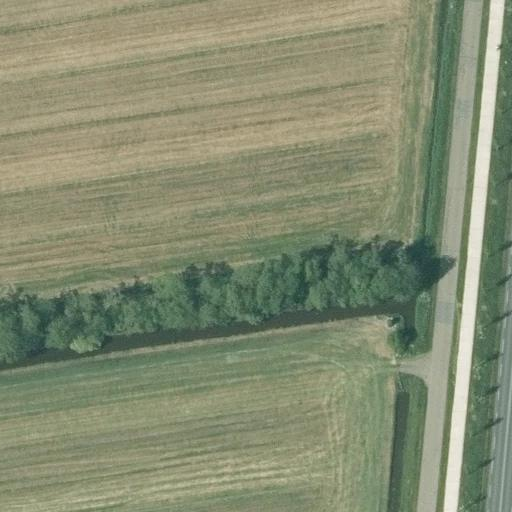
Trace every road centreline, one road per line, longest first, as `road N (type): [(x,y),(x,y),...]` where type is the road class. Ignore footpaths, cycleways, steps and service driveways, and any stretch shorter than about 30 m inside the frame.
road 1 (unclassified): [(425,511),(472,0)]
road 2 (primary): [(499,511),(511,369)]
